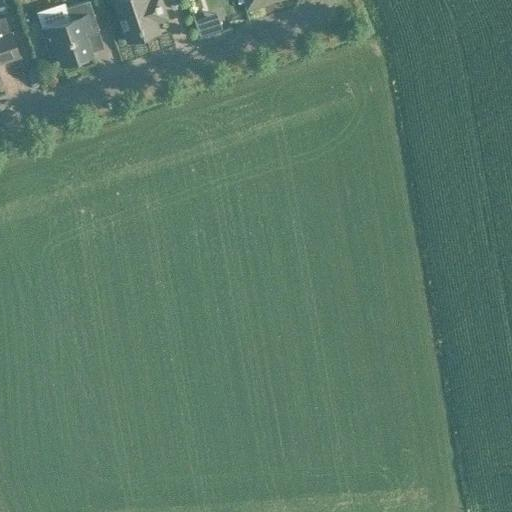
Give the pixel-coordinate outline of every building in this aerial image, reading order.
[(12,0),(16,17),(32,13),(28,0),(12,0)] [(85,34),(97,30),(99,29),(88,0),(87,0),(66,7),(70,20),(42,29),(50,54),(57,52),(61,63),(92,53),(85,34)] [(155,21),(166,18),(160,0),(117,0),(114,1),(128,41),(158,31),(155,21)] [(0,83),(2,83),(0,77),(0,62),(19,56),(11,32),(10,32),(5,17),(0,18),(0,83)] [(222,40),(239,36),(235,19),(218,23),(222,40)]
